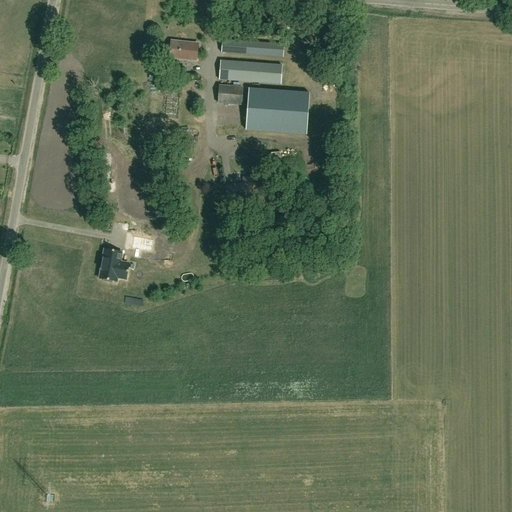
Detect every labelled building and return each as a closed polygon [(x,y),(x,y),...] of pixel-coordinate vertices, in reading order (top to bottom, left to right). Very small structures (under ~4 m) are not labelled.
[(284,57),(284,45),(222,40),(221,52),(284,57)] [(196,61),(198,44),(171,42),(170,58),(196,61)] [(280,84),(282,66),(221,61),(220,80),(280,84)] [(242,105),(243,89),(219,87),(218,103),(242,105)] [(310,93),(249,88),(246,131),(307,135),(310,93)] [(148,99),(115,93),(110,115),(146,119),(148,99)] [(183,93),(183,103),(189,102),(189,108),(197,108),(196,93),(183,93)] [(176,105),(168,103),(168,119),(176,119),(176,105)] [(228,200),(261,196),(258,177),(244,179),(244,184),(226,187),(228,200)] [(116,220),(114,230),(131,234),(134,224),(116,220)] [(118,250),(109,249),(109,251),(105,250),(99,279),(104,280),(103,281),(112,283),(112,281),(117,282),(117,278),(126,280),(129,264),(120,262),(122,253),(117,252),(118,250)]
